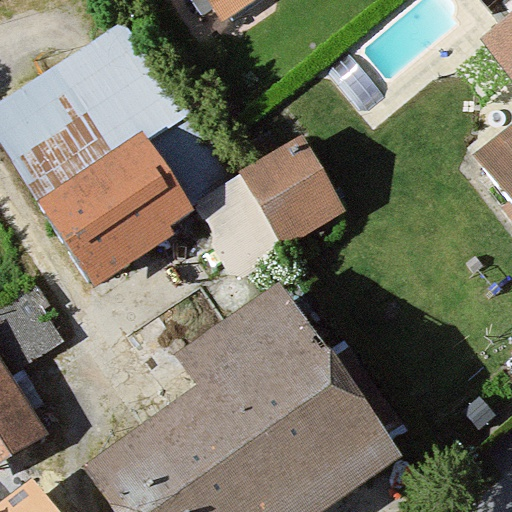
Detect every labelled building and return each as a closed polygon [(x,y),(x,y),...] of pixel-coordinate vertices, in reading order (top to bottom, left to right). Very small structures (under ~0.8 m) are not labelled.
[(204,0),(219,22),(253,0),(204,0)] [(511,1),(467,38),(511,93),(511,110),(459,154),(511,219),(511,1)] [(118,30),(0,102),(0,144),(88,287),(182,229),(169,209),(213,182),(118,30)] [(301,147),(243,180),(284,253),(343,220),(301,147)] [(191,400),(70,478),(91,511),(304,511),(387,458),(279,290),(167,362),(191,400)] [(0,374),(0,458),(38,434),(0,374)] [(53,511),(32,484),(0,507),(0,511),(53,511)]
